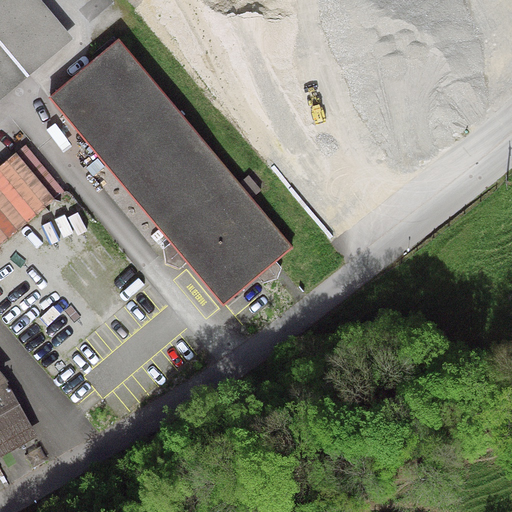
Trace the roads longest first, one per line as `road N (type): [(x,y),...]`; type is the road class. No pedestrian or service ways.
road 1 (residential): [(511,152),(319,300),(0,503)]
road 2 (unknown): [(244,348),(22,92)]
